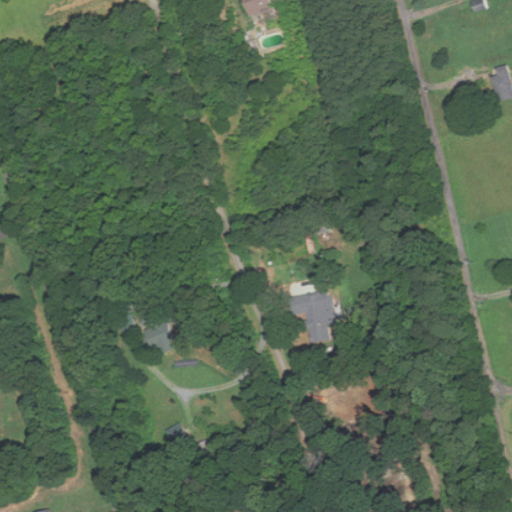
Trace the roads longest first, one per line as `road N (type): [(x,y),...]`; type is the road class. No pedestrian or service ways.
road 1 (residential): [(323,504),(281,355),(234,246),(153,0)]
road 2 (residential): [(511,471),(400,0)]
road 3 (residential): [(118,511),(0,159)]
